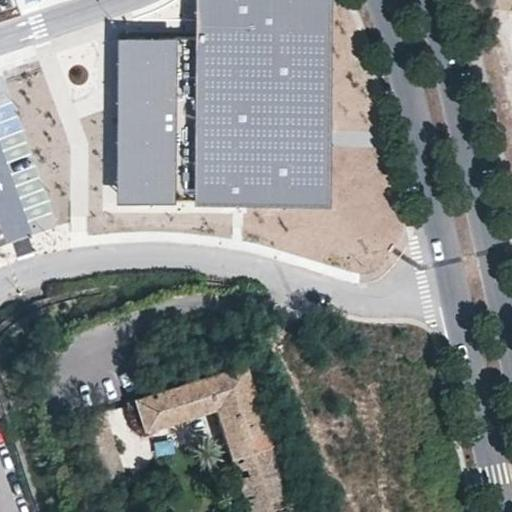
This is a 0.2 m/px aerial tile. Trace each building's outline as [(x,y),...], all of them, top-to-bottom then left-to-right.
[(199,0),(199,40),(125,39),(122,206),(336,210),(339,0),(199,0)] [(241,365),(133,400),(143,429),(212,407),(228,457),(267,446),(241,365)] [(102,411),(73,420),(78,436),(107,426),(102,411)] [(103,511),(134,511),(107,426),(78,436),(103,511)] [(228,457),(245,511),(288,511),(267,446),(228,457)]
